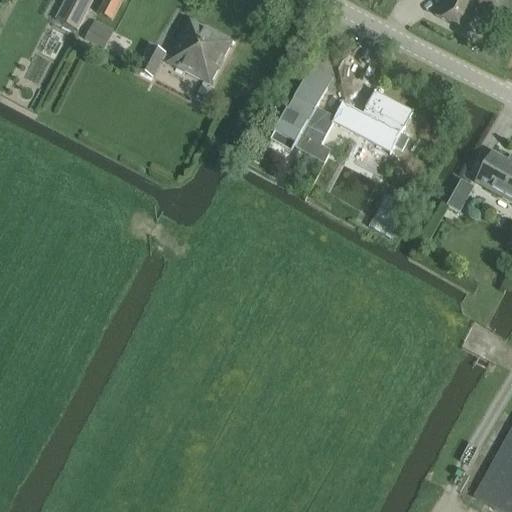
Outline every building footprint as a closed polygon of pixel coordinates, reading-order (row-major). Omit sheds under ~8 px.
[(77,33),(88,14),(94,0),(67,0),(67,2),(56,22),(77,33)] [(112,23),(123,2),(118,0),(107,0),(99,16),(112,23)] [(496,17),(504,0),(445,0),(437,18),(466,32),(478,8),(496,17)] [(210,89),(232,47),(189,24),(170,60),(151,50),(138,73),(154,81),(163,64),(210,89)] [(112,39),(90,26),(83,38),(106,51),(112,39)] [(309,125),(296,149),(326,165),(332,155),(323,150),(336,128),(392,160),(418,115),(379,93),(365,117),(345,106),(336,121),(318,111),(335,80),(314,68),(289,113),(309,125)] [(309,125),(289,113),(272,143),(293,155),(296,149),(309,125)] [(508,162),(493,154),(477,183),(511,202),(511,157),(508,162)] [(461,183),(447,208),(461,215),(474,189),(461,183)] [(511,511),(511,439),(476,504),(491,511),(511,511)]
